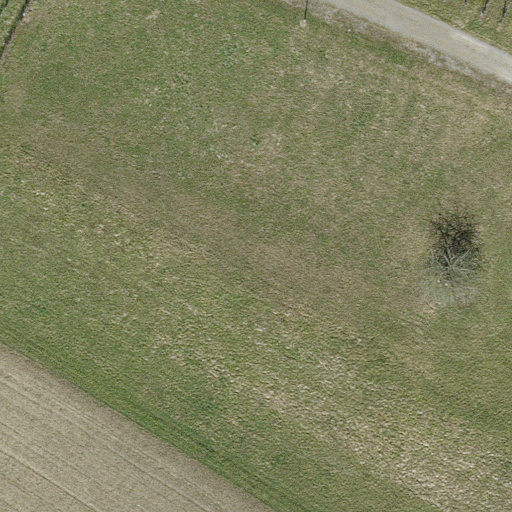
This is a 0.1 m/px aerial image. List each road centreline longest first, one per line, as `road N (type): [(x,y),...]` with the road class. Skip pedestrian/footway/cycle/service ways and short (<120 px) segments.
road 1 (track): [(0,100),(37,90),(81,32),(119,29),(406,185),(457,196),(511,144)]
road 2 (track): [(342,0),(511,78)]
